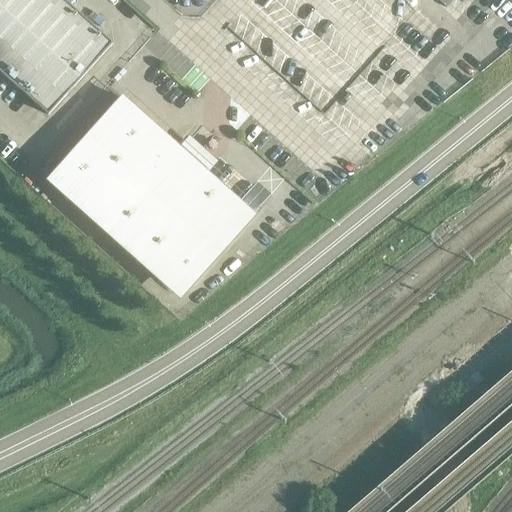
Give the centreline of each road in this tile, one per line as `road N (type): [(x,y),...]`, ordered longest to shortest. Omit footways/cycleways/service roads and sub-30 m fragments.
road 1 (secondary): [(0,456),(213,345),(511,102)]
road 2 (unknown): [(0,122),(27,146),(43,146),(71,126),(120,65),(134,9),(128,0)]
road 3 (unknown): [(238,62),(224,84),(231,102),(284,155)]
